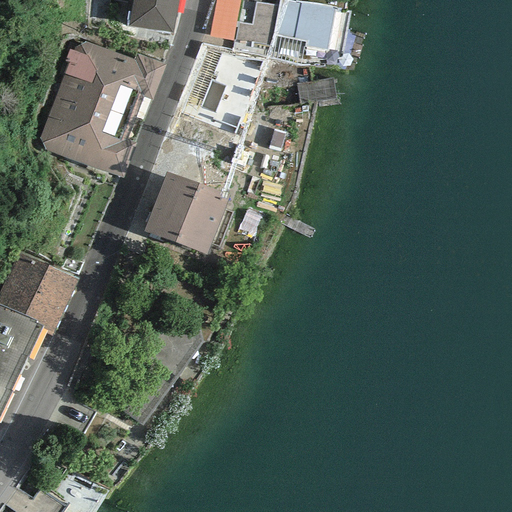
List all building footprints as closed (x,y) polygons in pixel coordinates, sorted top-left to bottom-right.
[(172,32),(177,0),(132,0),(128,25),(172,32)] [(215,0),(209,36),(232,41),(240,0),(215,0)] [(326,51),(334,8),(296,2),(285,0),(280,0),(279,6),(255,3),(251,24),(238,23),(235,40),(270,45),(274,34),(305,42),(304,47),(326,51)] [(39,138),(45,150),(122,178),(165,65),(137,54),(134,60),(84,43),(74,48),(73,51),(69,49),(64,61),(68,62),(39,138)] [(177,110),(242,136),(267,58),(202,45),(177,110)] [(301,104),(335,98),(332,79),(298,85),(301,104)] [(280,152),(285,134),(274,130),(268,148),(280,152)] [(229,195),(165,172),(144,231),(206,255),(229,195)] [(19,252),(0,291),(0,304),(36,321),(35,323),(43,326),(41,328),(52,333),(79,280),(19,252)] [(203,343),(197,309),(170,289),(99,392),(143,426),(203,343)] [(0,414),(41,328),(43,326),(35,323),(36,321),(0,304),(0,414)] [(62,511),(66,507),(40,489),(23,511),(62,511)]
